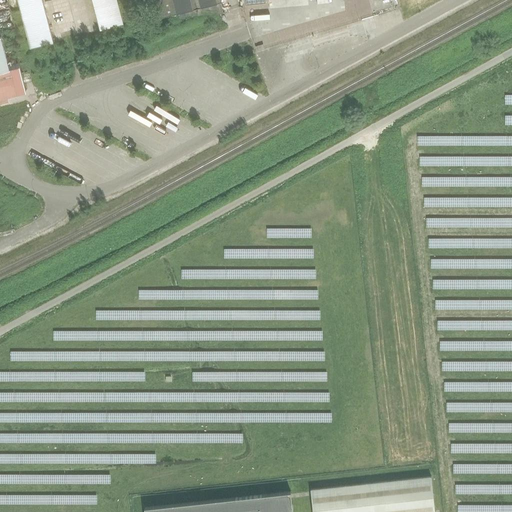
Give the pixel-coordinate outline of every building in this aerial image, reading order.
[(94,11),(117,5),(115,0),(91,0),(94,11)] [(142,0),(148,22),(173,16),(175,22),(187,19),(185,12),(222,3),(221,0),(142,0)] [(22,18),(45,12),(42,1),(19,7),(22,18)] [(97,21),(120,15),(117,5),(94,11),(97,21)] [(24,29),(47,23),(45,12),(22,18),(24,29)] [(120,15),(97,21),(99,32),(122,26),(120,15)] [(27,39),(50,33),(47,23),(24,29),(27,39)] [(50,33),(27,39),(30,50),(53,44),(50,33)] [(0,97),(27,91),(19,62),(8,65),(4,48),(1,36),(0,36),(0,97)] [(434,224),(434,225),(447,225),(447,218),(429,217),(429,224),(434,224)] [(465,247),(465,238),(431,238),(431,247),(465,247)] [(439,511),(437,477),(312,487),(314,511),(439,511)] [(299,511),(298,493),(152,506),(152,511),(299,511)]
